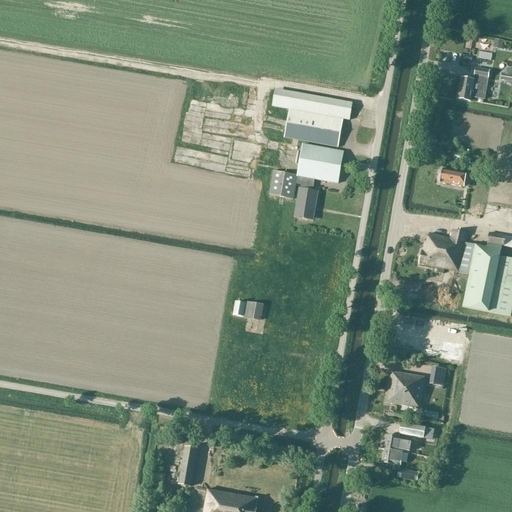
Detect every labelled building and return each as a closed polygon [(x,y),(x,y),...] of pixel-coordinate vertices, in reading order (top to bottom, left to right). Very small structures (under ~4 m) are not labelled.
[(491,43),(494,44),(493,47),(503,49),(504,41),(492,39),(491,43)] [(499,50),(488,48),(486,56),(498,58),(499,50)] [(470,101),(471,98),(484,100),(487,85),(489,78),(488,78),(489,72),(475,69),(473,81),(463,79),(459,100),(470,101)] [(511,82),(511,75),(501,74),(500,80),(511,82)] [(349,121),(351,111),(352,103),(275,90),(273,107),(289,110),(284,138),(338,148),(343,120),(349,121)] [(338,184),(341,168),(343,152),(303,145),(297,176),(273,172),(269,196),(293,200),(296,184),(301,185),(300,189),(299,189),(294,218),(313,221),(318,192),(313,191),(314,180),(338,184)] [(462,162),(464,155),(454,153),(453,161),(462,162)] [(468,189),(471,175),(442,170),(440,184),(468,189)] [(475,246),(466,244),(467,234),(452,231),(450,239),(429,235),(427,243),(425,243),(423,252),(422,252),(419,265),(470,275),(463,307),(488,312),(511,317),(511,311),(511,259),(499,257),(500,251),(502,246),(503,247),(511,248),(511,238),(505,238),(489,234),(487,244),(485,248),(475,246)] [(235,302),(233,317),(235,317),(238,317),(243,318),(246,304),(241,303),(237,302),(235,302)] [(419,410),(424,378),(391,373),(386,404),(419,410)] [(423,439),(425,429),(401,425),(399,435),(423,439)] [(411,441),(392,437),(387,436),(384,450),(396,452),(402,453),(409,454),(411,441)] [(185,448),(178,485),(191,487),(197,451),(185,448)] [(402,453),(396,452),(384,450),(382,464),(387,464),(386,467),(393,468),(392,470),(399,471),(397,479),(416,482),(418,474),(399,470),(400,466),(401,462),(407,463),(408,454),(402,453)] [(255,511),(256,510),(255,510),(257,500),(258,500),(258,499),(255,499),(207,491),(202,511),(255,511)]
